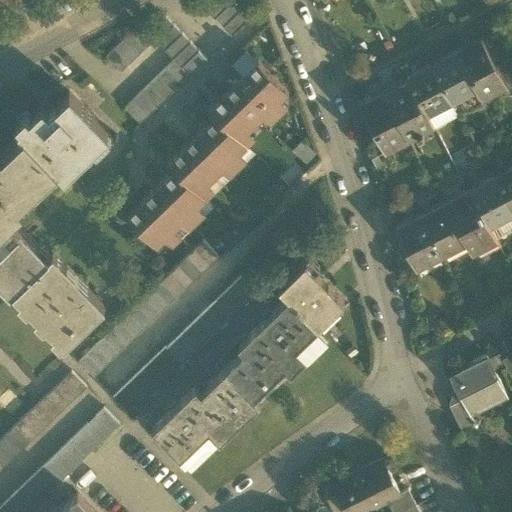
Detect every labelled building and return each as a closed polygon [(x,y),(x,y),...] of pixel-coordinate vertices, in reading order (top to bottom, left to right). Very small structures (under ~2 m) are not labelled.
[(232,0),(215,0),(207,8),(215,17),(232,0)] [(241,9),(232,0),(215,17),(224,25),(241,9)] [(249,17),(241,9),(224,25),(232,34),(249,17)] [(174,23),(166,14),(149,31),(155,37),(157,40),(174,23)] [(147,45),(155,37),(149,31),(139,21),(131,29),(147,45)] [(183,32),(174,23),(157,40),(165,48),(183,32)] [(138,53),(147,45),(131,29),(123,37),(138,53)] [(191,40),(183,32),(165,48),(174,57),(191,40)] [(483,35),(457,48),(475,83),(479,90),(503,77),(505,81),(507,80),(483,35)] [(130,61),(138,53),(123,37),(115,45),(130,61)] [(199,49),(191,40),(174,57),(175,58),(182,65),(199,49)] [(122,69),(130,61),(115,45),(106,53),(122,69)] [(457,48),(432,61),(450,96),(475,83),(457,48)] [(208,57),(199,49),(182,65),(190,74),(208,57)] [(182,82),(190,74),(182,65),(175,58),(166,66),(182,82)] [(258,58),(241,75),(272,106),(280,98),(289,90),(258,58)] [(407,74),(409,77),(426,109),(450,96),(432,61),(407,74)] [(174,90),(182,82),(166,66),(158,74),(174,90)] [(165,98),(174,90),(158,74),(150,82),(165,98)] [(241,75),(225,90),(256,122),(263,114),(272,106),(241,75)] [(394,81),(382,87),(407,134),(432,121),(426,109),(409,77),(395,83),(394,81)] [(157,106),(165,98),(150,82),(142,90),(157,106)] [(409,137),(407,134),(382,87),(360,99),(387,149),(409,137)] [(24,130),(55,162),(65,172),(66,170),(60,164),(68,157),(70,159),(81,149),(85,153),(94,144),(92,143),(106,129),(108,131),(109,130),(69,89),(54,103),(56,105),(51,110),(43,102),(19,124),(24,130)] [(149,114),(157,106),(142,90),(133,98),(149,114)] [(209,105),(216,113),(240,137),(248,129),(256,122),(225,90),(209,105)] [(141,122),(149,114),(133,98),(125,106),(141,122)] [(280,98),(272,106),(279,113),(287,106),(280,98)] [(270,121),(279,113),(272,106),(263,114),(270,121)] [(216,113),(200,128),(231,160),(239,152),(247,144),(240,137),(216,113)] [(200,128),(184,143),(214,175),(222,167),(231,160),(200,128)] [(92,143),(94,144),(108,131),(106,129),(92,143)] [(240,137),(247,144),(255,136),(248,129),(240,137)] [(0,204),(9,214),(22,201),(18,197),(55,162),(24,130),(3,150),(0,146),(0,204)] [(168,159),(175,166),(198,190),(207,182),(214,175),(184,143),(168,159)] [(60,164),(66,170),(85,153),(81,149),(70,159),(68,157),(60,164)] [(246,159),(239,152),(231,160),(222,167),(229,174),(246,159)] [(511,164),(495,173),(511,205),(511,164)] [(175,166),(159,181),(189,213),(198,205),(205,198),(198,190),(175,166)] [(511,205),(495,173),(470,186),(489,222),(511,210),(511,205)] [(159,181),(143,197),(173,228),(181,221),(189,213),(159,181)] [(198,190),(205,198),(214,190),(207,182),(198,190)] [(470,186),(446,199),(466,238),(472,249),(497,237),(489,222),(470,186)] [(165,236),(173,228),(143,197),(126,213),(157,244),(165,236)] [(446,199),(421,212),(441,251),(466,238),(446,199)] [(48,255),(9,214),(0,204),(0,271),(6,278),(4,280),(13,288),(48,255)] [(189,213),(181,221),(188,228),(205,212),(198,205),(189,213)] [(416,264),(441,251),(421,212),(396,225),(416,264)] [(173,228),(165,236),(173,244),(181,236),(173,228)] [(203,238),(195,246),(211,262),(219,254),(203,238)] [(195,246),(187,254),(202,270),(211,262),(195,246)] [(48,255),(13,288),(21,297),(23,295),(31,304),(29,306),(37,314),(40,312),(48,321),(46,323),(54,332),(56,330),(65,339),(63,341),(64,342),(105,303),(53,250),(48,255)] [(187,254),(178,262),(194,278),(202,270),(187,254)] [(279,282),(290,293),(317,322),(338,302),(343,297),(305,257),(279,282)] [(178,262),(170,270),(186,286),(194,278),(178,262)] [(170,270),(162,278),(177,294),(186,286),(170,270)] [(241,274),(233,282),(248,298),(257,290),(241,274)] [(162,278),(153,286),(169,302),(177,294),(162,278)] [(233,282),(225,290),(240,306),(248,298),(233,282)] [(153,286),(145,294),(161,310),(169,302),(153,286)] [(225,290),(216,299),(231,314),(240,306),(225,290)] [(290,293),(260,322),(298,362),(328,333),(321,326),(317,322),(290,293)] [(145,294),(137,302),(152,318),(161,310),(145,294)] [(216,299),(209,305),(225,321),(231,314),(216,299)] [(137,302),(128,310),(144,326),(152,318),(137,302)] [(317,322),(321,326),(342,306),(338,302),(317,322)] [(209,305),(199,315),(214,331),(225,321),(209,305)] [(128,310),(120,318),(136,334),(144,326),(128,310)] [(199,315),(190,323),(206,339),(214,331),(199,315)] [(120,318),(112,326),(127,342),(136,334),(120,318)] [(511,321),(501,328),(511,346),(511,321)] [(298,362),(260,322),(239,341),(245,347),(226,364),(260,399),(298,362)] [(190,323),(182,331),(197,347),(206,339),(190,323)] [(112,326),(103,334),(119,350),(127,342),(112,326)] [(182,331),(173,339),(189,355),(197,347),(182,331)] [(103,334),(95,342),(111,358),(119,350),(103,334)] [(173,339),(166,346),(182,362),(189,355),(173,339)] [(95,342),(87,350),(102,366),(111,358),(95,342)] [(165,345),(155,354),(172,371),(182,362),(166,346),(165,345)] [(87,350),(78,358),(94,374),(102,366),(87,350)] [(511,351),(502,357),(511,376),(511,351)] [(464,398),(471,413),(472,412),(469,406),(504,389),(507,395),(508,394),(487,352),(450,371),(464,398)] [(155,354),(147,362),(163,379),(172,371),(155,354)] [(147,362),(138,370),(155,387),(163,379),(147,362)] [(196,384),(187,392),(225,432),(260,399),(226,364),(201,389),(196,384)] [(71,369),(63,377),(78,393),(86,385),(71,369)] [(138,370),(130,378),(147,395),(155,387),(138,370)] [(63,377),(54,385),(70,401),(78,393),(63,377)] [(130,378),(122,386),(138,403),(147,395),(130,378)] [(54,385),(46,393),(62,409),(70,401),(54,385)] [(122,386),(113,394),(130,412),(138,403),(122,386)] [(469,406),(472,412),(507,395),(504,389),(469,406)] [(190,465),(225,432),(187,392),(152,425),(190,465)] [(46,393),(38,401),(53,417),(62,409),(46,393)] [(447,406),(458,429),(475,421),(471,413),(464,398),(447,406)] [(38,401),(30,409),(45,425),(53,417),(38,401)] [(104,404),(96,412),(112,429),(121,421),(104,404)] [(30,409),(21,417),(37,433),(45,425),(30,409)] [(96,412),(88,420),(104,437),(112,429),(96,412)] [(21,417),(13,425),(28,441),(37,433),(21,417)] [(88,420),(79,427),(96,445),(104,437),(88,420)] [(13,425),(5,433),(20,449),(28,441),(13,425)] [(79,427),(71,435),(88,453),(96,445),(79,427)] [(5,433),(0,437),(0,444),(12,457),(20,449),(5,433)] [(71,435),(63,443),(80,460),(88,453),(71,435)] [(63,443),(55,451),(71,468),(80,460),(63,443)] [(0,444),(0,461),(4,465),(12,457),(0,444)] [(55,451),(47,459),(63,476),(71,468),(55,451)] [(333,481),(348,511),(349,511),(382,495),(384,499),(387,498),(400,491),(400,490),(383,456),(333,481)] [(47,459),(38,467),(55,484),(63,476),(47,459)] [(38,467),(30,475),(47,492),(55,484),(38,467)] [(30,475),(22,483),(39,500),(47,492),(30,475)] [(22,483),(14,491),(30,508),(39,500),(22,483)] [(394,511),(416,502),(408,486),(400,490),(400,491),(387,498),(394,511)] [(98,511),(77,490),(54,511),(98,511)] [(14,491),(5,499),(18,511),(26,511),(30,508),(14,491)] [(18,511),(5,499),(0,503),(0,509),(2,511),(18,511)] [(420,511),(416,502),(394,511),(420,511)]
